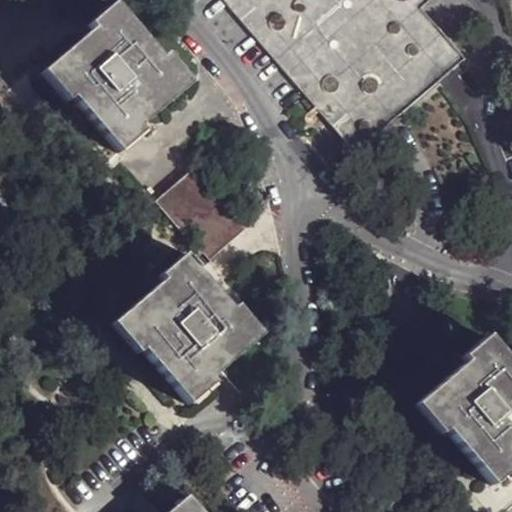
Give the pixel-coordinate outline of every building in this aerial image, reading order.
[(472,72),(429,20),(447,5),(442,0),(224,0),(364,166),(472,72)] [(124,28),(53,89),(121,167),(192,104),(124,28)] [(192,273),(201,283),(249,242),(199,183),(160,216),(200,265),(192,273)] [(201,283),(192,273),(121,335),(186,414),(258,353),(201,283)] [(511,369),(495,350),(420,413),(484,487),(511,463),(511,369)]
